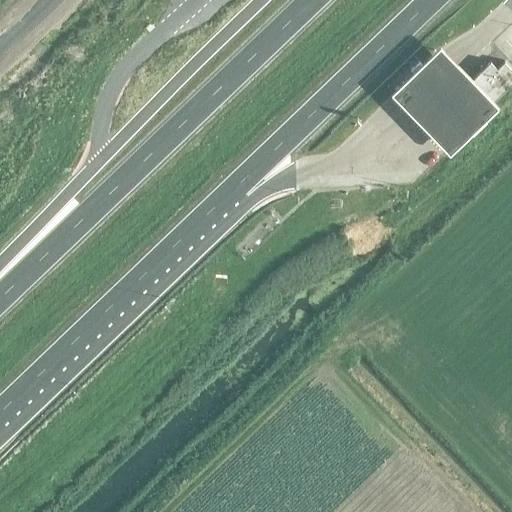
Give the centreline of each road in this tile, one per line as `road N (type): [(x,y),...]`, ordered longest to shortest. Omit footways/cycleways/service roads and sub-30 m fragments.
road 1 (trunk): [(308,0),(0,292)]
road 2 (trunk): [(0,415),(234,191)]
road 3 (trunk): [(234,191),(434,0)]
road 4 (trunk): [(93,169),(0,262)]
